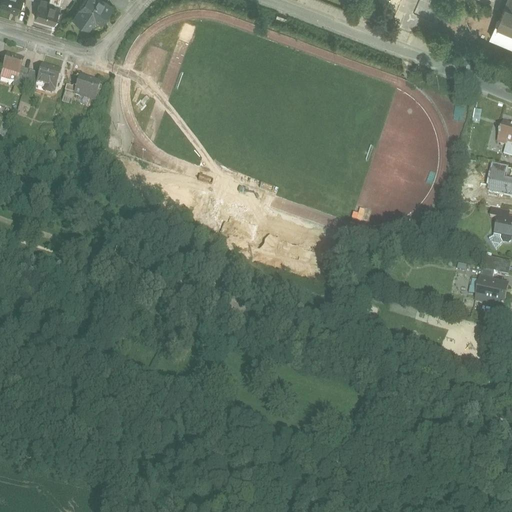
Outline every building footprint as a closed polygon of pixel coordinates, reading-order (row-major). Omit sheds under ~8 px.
[(1,0),(0,6),(0,9),(18,15),(23,0),(1,0)] [(42,0),(35,21),(55,27),(60,10),(56,8),(57,5),(50,3),(42,0)] [(108,2),(105,0),(86,0),(83,5),(72,21),(89,32),(95,22),(102,26),(115,6),(108,2)] [(511,0),(508,0),(499,22),(498,21),(490,39),(511,48),(511,0)] [(25,58),(8,52),(0,77),(10,80),(12,76),(19,78),(25,58)] [(61,70),(42,64),(40,73),(37,82),(49,86),(49,84),(56,86),(61,70)] [(37,82),(40,73),(34,71),(31,80),(37,82)] [(102,81),(81,74),(78,85),(77,88),(75,94),(78,95),(89,99),(87,102),(96,105),(97,100),(96,99),(102,81)] [(75,85),(73,87),(67,85),(65,91),(67,92),(75,94),(77,88),(78,85),(75,85)] [(22,89),(14,86),(12,92),(20,95),(22,89)] [(89,99),(78,95),(76,102),(87,105),(87,102),(89,99)] [(480,108),(474,106),(472,118),(478,119),(480,108)] [(511,119),(504,117),(497,140),(506,142),(507,139),(511,140),(511,119)] [(511,153),(511,140),(507,139),(506,142),(503,150),(511,153)] [(488,186),(511,190),(511,176),(503,175),(505,163),(493,161),(488,186)] [(222,234),(233,201),(171,179),(164,199),(157,197),(155,202),(190,214),(187,222),(222,234)] [(500,208),(491,206),(489,214),(498,216),(500,208)] [(509,242),(511,239),(511,215),(509,215),(510,210),(500,208),(498,216),(494,233),(501,235),(501,237),(502,237),(504,241),(509,242)] [(317,251),(321,238),(284,227),(271,219),(273,217),(282,219),(283,214),(265,209),(261,215),(259,220),(261,221),(259,224),(264,226),(262,228),(273,235),(263,232),(257,228),(252,236),(251,240),(261,243),(257,258),(310,273),(314,267),(318,250),(318,251),(317,251)] [(503,241),(501,237),(501,235),(494,233),(494,234),(488,238),(495,248),(503,241)] [(483,267),(495,270),(510,273),(510,272),(511,262),(511,260),(486,255),(483,267)] [(481,276),(493,279),(495,270),(483,267),(481,276)] [(493,279),(481,276),(475,301),(506,308),(511,283),(493,279)]
